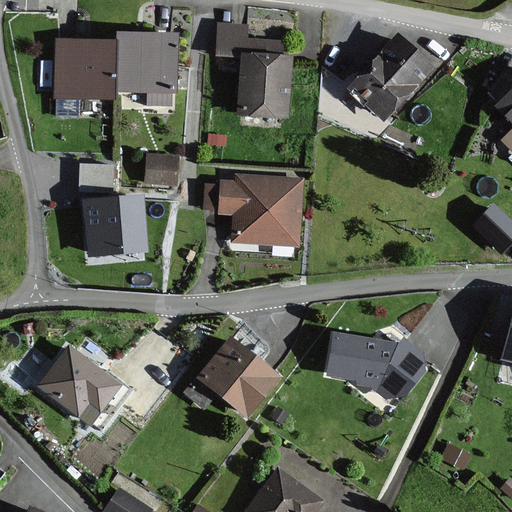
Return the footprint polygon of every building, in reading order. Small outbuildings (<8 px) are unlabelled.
[(286,116),(291,59),(278,58),(279,45),(244,42),(245,28),(221,26),(219,54),(241,55),(237,113),(286,116)] [(176,36),(116,35),(116,43),(115,90),(174,91),(176,36)] [(429,70),(395,39),(350,87),(384,118),(429,70)] [(55,97),(115,98),(115,90),(116,43),(57,42),(55,97)] [(511,91),(498,106),(511,120),(511,91)] [(176,158),(148,156),(146,182),(174,184),(176,158)] [(80,159),(80,185),(118,184),(117,158),(80,159)] [(297,245),(300,180),(236,177),(236,184),(221,184),(219,213),(235,214),(234,242),(297,245)] [(144,250),(139,198),(83,203),(89,256),(144,250)] [(511,235),(511,226),(493,208),(477,225),(501,247),(511,235)] [(402,340),(395,345),(335,335),(328,374),(358,380),(357,385),(377,388),(384,398),(399,396),(419,372),(420,353),(402,340)] [(277,379),(230,341),(199,379),(246,417),(277,379)] [(98,410),(117,387),(70,349),(40,386),(76,415),(87,401),(98,410)] [(469,456),(449,446),(442,458),(462,468),(469,456)] [(313,511),(320,503),(278,471),(246,511),(313,511)] [(148,511),(149,511),(120,491),(106,511),(107,511),(148,511)]
